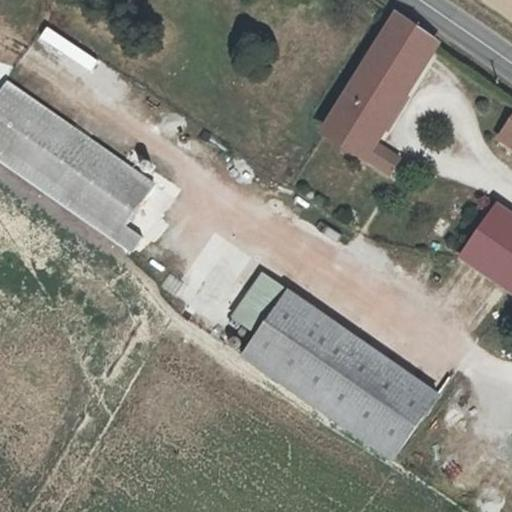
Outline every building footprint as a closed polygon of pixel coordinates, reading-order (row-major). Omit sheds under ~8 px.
[(441,48),(397,18),(323,132),(364,159),(441,48)] [(42,28),(35,40),(89,71),(97,59),(42,28)] [(0,153),(126,244),(135,232),(118,220),(146,181),(0,76),(0,153)] [(450,280),(502,309),(511,290),(511,215),(474,195),(444,247),(462,257),(450,280)] [(280,287),(256,271),(226,313),(251,330),(280,287)] [(235,352),(382,457),(428,392),(280,287),(251,330),(235,352)]
